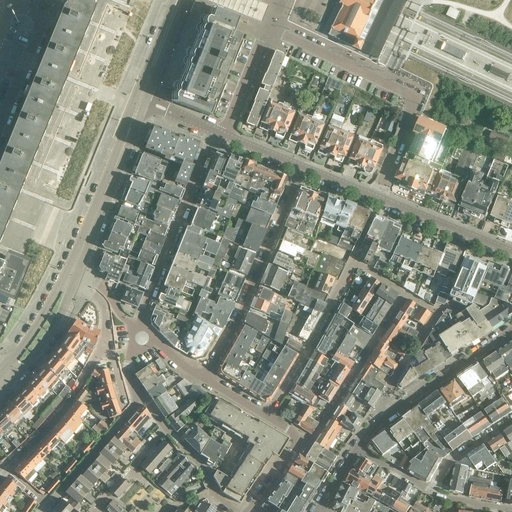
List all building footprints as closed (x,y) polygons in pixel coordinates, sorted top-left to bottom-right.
[(92,11),(68,0),(66,4),(64,10),(63,13),(60,12),(58,18),(61,20),(54,35),(78,46),(92,11)] [(68,0),(92,11),(96,0),(68,0)] [(342,0),(341,3),(340,3),(340,4),(341,4),(344,5),(343,6),(344,6),(333,28),(332,28),(329,35),(355,47),(354,48),(371,55),(378,59),(386,40),(390,31),(392,28),(396,19),(398,15),(403,1),(404,0),(342,0)] [(240,32),(235,30),(239,20),(194,2),(161,85),(174,90),(173,91),(172,92),(172,93),(171,94),(171,95),(171,96),(171,97),(171,98),(170,101),(210,117),(213,109),(215,106),(206,102),(207,98),(212,100),(215,92),(219,94),(223,85),(222,85),(236,52),(232,50),(235,43),(239,44),(242,37),(242,36),(242,35),(242,34),(241,33),(240,32)] [(40,69),(64,79),(78,46),(54,35),(49,48),(46,47),(44,53),(47,54),(40,69)] [(445,43),(441,50),(463,61),(467,53),(445,43)] [(270,61),(248,115),(245,124),(255,129),(285,55),(275,51),(270,61)] [(26,102),(50,112),(64,79),(40,69),(35,82),(32,81),(30,87),(32,88),(26,102)] [(312,77),(309,84),(315,87),(318,79),(312,77)] [(341,87),(327,80),(324,88),(339,94),(341,87)] [(378,96),(390,101),(392,96),(381,91),(378,96)] [(337,96),(335,102),(341,105),(343,98),(337,96)] [(12,137),(36,147),(50,112),(26,102),(21,117),(18,116),(15,122),(18,123),(12,137)] [(268,130),(271,132),(281,107),(269,102),(265,111),(261,123),(258,129),(267,133),(268,130)] [(281,107),(271,132),(275,134),(274,136),(282,139),(285,133),(294,112),(281,107)] [(296,142),(300,144),(311,119),(299,114),(287,141),(295,144),(296,142)] [(468,126),(472,118),(467,116),(463,124),(468,126)] [(388,127),(391,119),(385,117),(381,125),(388,127)] [(311,119),(300,144),(304,146),(303,148),(312,151),(323,124),(311,119)] [(420,119),(416,128),(442,139),(446,130),(420,119)] [(505,120),(502,127),(507,129),(511,123),(505,120)] [(326,153),(330,155),(341,131),(328,126),(317,153),(325,156),(326,153)] [(171,157),(183,162),(175,182),(185,186),(193,165),(191,165),(199,143),(179,135),(177,140),(173,138),(174,135),(153,127),(144,149),(170,159),(171,157)] [(442,139),(416,128),(415,132),(405,157),(404,159),(405,159),(396,178),(402,180),(400,186),(424,196),(427,188),(433,190),(440,171),(443,166),(437,164),(433,172),(427,169),(430,162),(432,162),(440,143),(442,139)] [(341,131),(330,155),(335,157),(334,160),(341,163),(352,135),(341,131)] [(355,165),(360,167),(371,140),(358,135),(358,138),(348,163),(349,166),(353,168),(354,166),(355,165)] [(0,167),(0,172),(22,181),(36,147),(12,137),(7,151),(4,150),(1,156),(4,157),(0,167)] [(371,140),(360,167),(364,169),(364,170),(364,173),(369,174),(372,172),(382,147),(382,145),(371,140)] [(471,172),(474,165),(479,154),(464,148),(456,166),(471,172)] [(203,185),(203,186),(216,191),(230,156),(217,150),(203,185)] [(135,164),(162,175),(165,168),(159,165),(160,162),(139,153),(135,164)] [(479,154),(474,165),(489,171),(490,168),(493,160),(479,154)] [(215,193),(221,195),(222,195),(227,197),(242,161),(230,156),(216,191),(215,193)] [(228,198),(238,202),(253,165),(242,161),(227,197),(228,198)] [(131,174),(152,182),(153,179),(159,181),(162,175),(135,164),(131,174)] [(238,202),(244,205),(246,200),(245,200),(248,192),(255,195),(254,197),(255,196),(257,192),(255,192),(264,170),(253,165),(238,202)] [(257,192),(255,196),(265,201),(276,174),(264,170),(255,192),(257,192)] [(452,176),(440,171),(433,190),(430,196),(443,201),(452,176)] [(0,214),(7,217),(22,181),(0,172),(0,214)] [(265,201),(275,205),(285,181),(284,178),(276,174),(265,201)] [(463,212),(471,215),(483,188),(477,185),(480,176),(474,174),(466,194),(465,194),(460,206),(465,208),(463,212)] [(465,181),(452,176),(443,201),(447,203),(447,205),(453,208),(465,181)] [(131,183),(129,190),(144,196),(149,184),(132,177),(130,178),(128,180),(130,183),(131,183)] [(158,184),(152,182),(147,191),(154,194),(155,189),(158,184)] [(483,188),(471,215),(479,219),(481,214),(486,216),(491,204),(490,204),(498,184),(492,182),(489,190),(483,188)] [(160,185),(158,184),(155,189),(161,192),(180,200),(184,190),(179,188),(176,189),(161,183),(160,185)] [(219,200),(221,195),(215,193),(216,191),(203,186),(202,187),(196,204),(217,213),(216,215),(229,220),(236,202),(244,205),(238,202),(228,198),(223,209),(216,206),(217,204),(219,205),(220,201),(219,200)] [(297,232),(313,193),(300,187),(284,226),(287,228),(297,232)] [(159,198),(155,207),(157,207),(171,213),(174,206),(177,207),(180,201),(161,194),(161,192),(155,189),(154,194),(153,195),(159,198)] [(148,208),(149,204),(144,201),(145,197),(144,196),(129,190),(126,197),(123,196),(121,201),(136,207),(135,210),(141,212),(146,214),(146,213),(148,208)] [(297,232),(303,234),(306,227),(312,229),(325,197),(313,193),(297,232)] [(271,216),(275,205),(265,201),(255,196),(254,197),(257,198),(255,204),(252,203),(251,207),(271,216)] [(501,225),(511,199),(504,196),(503,198),(499,197),(491,216),(495,218),(494,222),(501,225)] [(332,228),(334,225),(334,224),(335,224),(344,204),(339,202),(339,200),(334,198),(332,199),(327,197),(322,215),(319,222),(332,227),(332,228)] [(511,199),(501,225),(508,228),(510,224),(511,224),(511,199)] [(172,214),(171,213),(157,207),(155,207),(149,204),(148,208),(146,213),(146,214),(153,216),(154,216),(153,220),(154,220),(153,222),(167,228),(168,225),(169,221),(170,221),(172,220),(173,217),(173,215),(172,215),(172,214)] [(348,206),(344,204),(335,224),(334,224),(334,225),(332,228),(337,230),(343,233),(355,206),(350,204),(348,206)] [(355,206),(343,233),(342,234),(357,240),(370,212),(355,206)] [(136,225),(140,227),(141,225),(135,222),(138,213),(122,207),(117,218),(123,220),(134,224),(136,225)] [(222,238),(229,241),(256,252),(271,216),(251,207),(244,222),(235,219),(235,221),(237,222),(234,230),(226,227),(222,238)] [(197,208),(190,226),(202,231),(203,231),(208,233),(215,215),(197,208)] [(368,265),(373,255),(389,220),(378,215),(377,217),(375,216),(374,219),(364,239),(372,242),(363,262),(368,265)] [(130,233),(136,235),(137,233),(139,227),(140,227),(136,225),(134,228),(132,228),(133,227),(121,222),(123,220),(117,218),(115,217),(108,231),(110,232),(111,232),(126,238),(126,239),(129,232),(130,232),(130,233)] [(142,222),(141,225),(140,227),(163,237),(167,228),(153,222),(144,218),(142,222)] [(392,255),(400,238),(405,227),(389,220),(373,255),(379,258),(374,269),(383,274),(388,263),(392,255)] [(187,225),(185,231),(198,236),(200,232),(201,233),(202,231),(190,226),(187,225)] [(165,237),(163,237),(140,227),(139,227),(137,233),(136,235),(135,236),(161,247),(165,237)] [(304,234),(303,234),(297,232),(287,228),(281,241),(282,241),(309,253),(311,248),(305,246),(305,244),(300,242),(304,234)] [(218,245),(221,238),(216,236),(213,243),(200,237),(203,231),(202,231),(201,233),(200,232),(198,236),(185,231),(180,242),(214,256),(216,251),(218,247),(217,247),(218,245)] [(126,260),(128,255),(130,252),(127,251),(130,246),(124,243),(126,238),(111,232),(110,232),(106,243),(104,243),(103,247),(104,249),(116,253),(118,249),(122,251),(123,249),(124,250),(123,253),(120,252),(118,256),(126,260)] [(337,244),(352,250),(357,240),(342,234),(337,244)] [(392,255),(388,263),(395,266),(396,263),(401,265),(411,242),(408,241),(409,237),(402,234),(401,238),(400,238),(392,255)] [(132,246),(158,256),(161,247),(135,236),(135,237),(140,240),(139,243),(134,241),(132,246)] [(227,247),(229,241),(222,238),(221,238),(218,245),(217,247),(218,247),(216,251),(250,265),(254,255),(235,247),(235,248),(229,246),(229,248),(227,247)] [(413,238),(411,242),(401,265),(400,268),(410,273),(411,270),(421,246),(418,245),(419,241),(413,238)] [(322,253),(331,257),(346,262),(352,250),(337,244),(337,245),(330,243),(330,241),(326,239),(326,241),(321,253),(322,253)] [(309,253),(282,241),(277,251),(294,258),(296,253),(302,256),(302,257),(307,259),(305,265),(313,268),(318,256),(309,253)] [(180,242),(176,253),(206,265),(209,260),(212,261),(199,255),(201,251),(214,256),(180,242)] [(423,242),(421,246),(411,270),(421,274),(431,250),(428,249),(430,245),(423,242)] [(442,255),(434,272),(445,276),(448,270),(455,273),(464,251),(446,244),(442,255)] [(154,266),(158,256),(132,246),(130,251),(138,254),(136,258),(151,265),(154,266)] [(433,247),(431,250),(421,274),(432,278),(434,272),(442,255),(438,253),(440,249),(433,247)] [(211,264),(217,266),(218,267),(222,258),(226,262),(231,264),(229,269),(246,276),(250,265),(216,251),(214,256),(212,261),(211,264)] [(205,279),(201,288),(201,289),(201,290),(206,277),(209,269),(211,264),(212,261),(209,260),(206,265),(176,253),(171,265),(191,273),(194,266),(196,267),(197,269),(200,270),(197,276),(205,279)] [(338,280),(343,268),(329,263),(331,257),(322,253),(319,257),(313,271),(319,273),(335,279),(338,280)] [(106,277),(112,262),(114,258),(102,254),(97,268),(99,271),(103,273),(103,275),(106,277)] [(302,271),(294,268),(289,266),(291,261),(276,254),(271,264),(300,276),(302,271)] [(448,296),(470,305),(471,303),(476,305),(481,294),(476,292),(486,266),(487,266),(479,263),(479,264),(475,263),(476,261),(464,256),(450,290),(448,296)] [(346,262),(331,257),(329,263),(343,268),(346,262)] [(0,301),(10,305),(25,268),(4,260),(1,270),(0,269),(0,266),(1,265),(0,264),(0,301)] [(137,261),(134,260),(132,268),(137,269),(136,273),(149,278),(153,267),(137,261)] [(117,281),(122,271),(123,267),(112,262),(106,277),(105,279),(117,283),(114,291),(117,292),(121,282),(117,281)] [(215,272),(217,266),(211,264),(209,269),(206,277),(211,279),(212,279),(215,272)] [(123,267),(122,271),(126,272),(126,274),(125,273),(122,280),(144,289),(149,278),(136,273),(128,270),(129,267),(124,265),(123,267)] [(205,279),(197,276),(191,273),(171,265),(167,274),(201,288),(205,279)] [(268,265),(264,274),(296,288),(298,283),(289,280),(284,278),(286,272),(268,265)] [(498,271),(486,266),(480,281),(491,285),(490,287),(488,290),(491,291),(490,292),(495,294),(493,299),(500,301),(505,288),(502,287),(508,271),(507,268),(502,266),(499,267),(498,271)] [(404,287),(407,280),(409,275),(399,270),(394,281),(404,287)] [(216,281),(239,291),(244,280),(226,272),(224,278),(219,276),(216,281)] [(511,302),(511,300),(511,296),(511,272),(506,288),(505,288),(500,301),(504,303),(508,305),(510,301),(511,302)] [(327,296),(335,279),(319,273),(312,290),(327,296)] [(197,299),(201,289),(201,288),(167,274),(163,286),(166,287),(197,299)] [(299,303),(302,295),(303,292),(296,289),(296,288),(264,274),(260,284),(278,292),(280,287),(285,289),(290,291),(287,298),(294,301),(299,303)] [(207,288),(211,279),(206,277),(201,290),(206,292),(210,294),(212,290),(207,288)] [(362,290),(360,294),(370,301),(375,294),(380,285),(370,278),(367,282),(364,280),(359,288),(362,290)] [(407,280),(404,287),(415,294),(420,283),(417,281),(417,283),(410,280),(408,281),(407,280)] [(235,302),(239,291),(216,281),(214,287),(219,289),(217,295),(235,302)] [(423,299),(428,286),(422,283),(417,295),(423,299)] [(143,293),(120,284),(116,296),(122,298),(121,301),(137,308),(143,293)] [(381,285),(380,285),(375,294),(391,305),(397,295),(381,285)] [(196,302),(197,299),(166,287),(163,286),(159,294),(158,299),(159,302),(179,310),(178,313),(189,317),(191,313),(196,302)] [(448,296),(450,290),(441,286),(435,302),(443,306),(445,302),(448,296)] [(304,296),(323,304),(324,301),(327,296),(312,290),(305,287),(302,295),(304,296)] [(201,289),(197,299),(196,302),(229,316),(229,315),(234,304),(219,298),(215,305),(213,305),(213,302),(204,298),(206,292),(201,290),(201,289)] [(258,289),(254,297),(288,311),(290,306),(280,302),(281,298),(276,296),(258,289)] [(350,310),(360,316),(370,301),(360,294),(357,298),(354,296),(349,303),(352,306),(349,310),(350,310)] [(375,294),(370,301),(360,316),(363,318),(377,327),(391,305),(375,294)] [(299,303),(294,301),(291,313),(287,325),(284,335),(303,346),(305,342),(326,305),(323,304),(304,296),(302,295),(299,303)] [(288,311),(254,297),(250,307),(253,308),(269,315),(270,312),(281,317),(279,321),(280,322),(287,325),(291,313),(287,311),(288,311)] [(478,312),(490,328),(509,316),(508,315),(511,313),(511,306),(508,305),(500,301),(493,299),(491,298),(488,305),(478,312)] [(408,316),(416,305),(407,299),(391,324),(414,338),(417,333),(409,328),(409,330),(402,326),(408,316)] [(208,322),(221,329),(229,316),(196,302),(191,313),(198,316),(199,312),(203,314),(203,313),(207,315),(209,314),(211,314),(208,322)] [(340,303),(335,312),(345,319),(350,310),(349,310),(340,303)] [(430,314),(416,305),(408,316),(422,325),(430,314)] [(454,317),(470,341),(471,343),(478,338),(491,330),(490,328),(479,313),(478,312),(476,309),(473,305),(464,310),(458,314),(454,317)] [(454,317),(458,314),(447,307),(443,313),(443,312),(441,316),(433,329),(450,356),(457,352),(456,350),(459,349),(459,350),(464,347),(463,345),(465,344),(470,341),(454,317)] [(167,328),(168,328),(173,316),(154,308),(151,316),(163,321),(160,328),(166,330),(167,328)] [(348,331),(349,332),(353,324),(345,319),(335,312),(322,336),(337,345),(338,345),(337,344),(340,338),(334,335),(339,325),(341,326),(348,331)] [(217,337),(221,329),(208,322),(198,316),(191,313),(189,317),(186,323),(183,330),(182,332),(174,347),(186,355),(186,353),(190,355),(189,357),(195,360),(204,358),(216,337),(217,337)] [(189,317),(178,313),(176,319),(186,323),(189,317)] [(284,335),(287,325),(280,322),(278,327),(268,322),(270,317),(265,315),(262,319),(248,313),(244,322),(267,336),(274,341),(280,345),(281,345),(284,335)] [(163,321),(151,316),(150,318),(151,324),(174,347),(182,332),(177,326),(173,331),(171,329),(169,329),(167,330),(168,328),(167,328),(166,330),(160,328),(163,321)] [(363,318),(357,327),(371,336),(377,327),(363,318)] [(70,334),(80,342),(94,347),(100,332),(89,328),(86,326),(76,320),(68,333),(70,334)] [(356,339),(354,343),(362,349),(371,336),(357,327),(353,324),(349,332),(347,334),(356,339)] [(414,338),(391,324),(382,338),(391,344),(397,334),(411,343),(414,338)] [(238,333),(252,342),(257,333),(243,325),(238,333)] [(428,336),(444,360),(450,356),(433,329),(428,336)] [(252,342),(238,333),(233,342),(247,351),(249,347),(253,349),(256,344),(252,342)] [(94,347),(80,342),(70,334),(61,347),(71,355),(73,357),(75,359),(84,367),(90,355),(94,347)] [(334,362),(339,365),(342,360),(340,359),(341,357),(344,359),(344,358),(354,343),(356,339),(347,334),(331,360),(334,362)] [(303,346),(284,335),(281,345),(284,347),(297,355),(303,346)] [(333,351),(337,345),(322,336),(315,350),(324,355),(327,350),(329,351),(330,349),(333,351)] [(432,368),(444,360),(428,336),(425,341),(423,344),(419,349),(432,368)] [(374,350),(383,356),(389,346),(390,347),(389,348),(402,357),(405,353),(394,345),(391,344),(382,338),(374,350)] [(511,341),(498,351),(508,366),(511,371),(511,341)] [(247,351),(233,342),(227,352),(241,360),(247,351)] [(270,343),(267,348),(293,364),(297,355),(284,347),(281,345),(280,345),(278,348),(270,343)] [(264,349),(264,348),(257,344),(257,345),(255,350),(261,353),(264,349)] [(53,357),(65,368),(69,364),(68,363),(73,357),(71,355),(61,347),(53,357)] [(267,348),(262,357),(287,373),(293,364),(267,348)] [(413,369),(418,377),(432,368),(419,349),(414,358),(419,365),(413,369)] [(367,362),(389,377),(397,365),(383,356),(374,350),(367,362)] [(511,371),(508,366),(498,351),(482,361),(492,376),(488,379),(496,390),(511,379),(511,371)] [(236,370),(241,360),(227,352),(222,362),(236,370)] [(309,359),(329,371),(331,367),(325,363),(327,360),(314,352),(309,359)] [(62,372),(65,368),(53,357),(44,367),(56,377),(61,371),(62,372)] [(262,369),(265,371),(282,381),(287,373),(262,357),(261,357),(269,362),(267,366),(264,364),(262,369)] [(344,359),(344,358),(344,359),(341,357),(340,359),(342,360),(339,365),(349,371),(353,364),(344,359)] [(419,365),(414,358),(396,386),(398,388),(401,388),(418,377),(413,369),(419,365)] [(322,376),(325,377),(329,371),(309,359),(304,367),(318,375),(319,373),(323,375),(322,376)] [(217,373),(229,381),(236,370),(222,362),(216,371),(217,373)] [(339,386),(349,371),(339,365),(334,362),(331,367),(329,371),(325,377),(329,380),(339,386)] [(357,378),(369,386),(374,378),(384,385),(389,377),(367,362),(357,378)] [(141,384),(154,375),(158,372),(152,364),(143,370),(135,375),(141,384)] [(458,378),(465,386),(473,397),(479,393),(481,397),(479,399),(481,401),(483,400),(487,397),(496,390),(488,379),(487,377),(478,364),(458,378)] [(34,374),(48,387),(50,389),(56,383),(54,381),(57,377),(56,377),(44,367),(42,365),(39,369),(41,371),(37,376),(34,374)] [(245,372),(243,374),(240,379),(237,378),(240,372),(236,370),(229,381),(246,391),(253,379),(257,372),(258,370),(255,368),(254,369),(249,367),(246,373),(245,372)] [(313,383),(318,375),(304,367),(300,375),(313,383)] [(100,388),(111,385),(107,370),(98,372),(94,370),(91,376),(98,379),(100,388)] [(282,381),(265,371),(263,375),(257,372),(253,379),(261,384),(262,384),(264,385),(266,383),(277,390),(282,381)] [(159,382),(154,375),(141,384),(147,392),(171,376),(167,372),(161,376),(163,379),(159,382)] [(27,386),(39,397),(41,399),(47,392),(45,390),(48,387),(34,374),(31,378),(33,380),(27,386)] [(313,383),(300,375),(295,383),(308,392),(314,396),(319,398),(322,393),(317,390),(318,388),(312,385),(313,383)] [(153,401),(166,392),(163,388),(167,385),(167,386),(174,381),(171,376),(147,392),(153,401)] [(379,393),(369,386),(357,378),(347,392),(362,402),(370,407),(379,393)] [(445,387),(438,392),(449,405),(452,410),(462,403),(459,399),(467,393),(463,388),(465,386),(458,378),(449,385),(448,384),(445,387)] [(70,388),(74,381),(72,379),(66,385),(70,388)] [(174,414),(166,420),(176,432),(189,421),(186,417),(197,407),(194,402),(199,395),(207,399),(210,395),(184,379),(175,385),(183,397),(187,394),(188,394),(188,395),(190,399),(174,412),(173,413),(174,414)] [(261,384),(253,379),(246,391),(257,398),(264,385),(262,384),(261,384)] [(503,398),(511,410),(511,379),(496,390),(503,398)] [(320,384),(318,388),(317,390),(322,393),(319,398),(326,402),(328,403),(337,388),(328,382),(325,387),(320,384)] [(270,401),(277,390),(266,383),(264,385),(257,398),(265,403),(270,401)] [(308,392),(295,383),(288,393),(291,395),(290,396),(301,403),(302,402),(305,403),(305,402),(315,408),(317,405),(322,408),(326,402),(319,398),(314,396),(308,392)] [(102,395),(104,403),(115,400),(111,385),(100,388),(96,389),(98,396),(102,395)] [(36,400),(39,397),(27,386),(19,395),(30,406),(32,408),(38,402),(36,400)] [(159,409),(175,398),(174,396),(170,399),(166,392),(153,401),(159,409)] [(339,404),(347,410),(354,414),(362,402),(347,392),(339,404)] [(473,438),(463,425),(452,410),(449,405),(438,392),(431,396),(419,406),(453,450),(473,438)] [(27,409),(30,406),(19,395),(10,403),(8,401),(21,415),(23,417),(29,411),(27,409)] [(68,412),(78,419),(86,408),(80,403),(83,399),(78,395),(75,400),(76,401),(68,412)] [(49,406),(53,410),(54,409),(61,399),(58,396),(49,406)] [(214,398),(205,410),(206,411),(204,414),(210,417),(211,414),(220,419),(231,426),(245,435),(250,437),(248,440),(255,445),(250,453),(249,453),(240,467),(239,467),(231,480),(216,471),(213,477),(222,493),(240,504),(248,491),(249,491),(256,478),(257,479),(265,466),(272,454),(278,458),(287,442),(286,442),(285,438),(286,437),(254,418),(253,418),(241,411),(241,410),(228,402),(228,403),(216,396),(214,398)] [(177,400),(175,398),(159,409),(165,418),(177,408),(173,402),(177,400)] [(503,417),(511,411),(511,410),(503,398),(502,399),(494,404),(503,417)] [(120,414),(115,400),(104,403),(100,405),(102,410),(106,409),(109,418),(120,414)] [(0,410),(0,411),(12,424),(13,426),(20,420),(18,418),(21,415),(8,401),(5,405),(7,407),(1,412),(0,410)] [(494,424),(503,417),(494,404),(493,403),(490,405),(491,407),(484,411),(494,424)] [(119,431),(127,438),(133,431),(136,433),(151,417),(142,405),(119,431)] [(304,405),(294,420),(313,432),(318,424),(308,417),(313,410),(304,405)] [(45,420),(53,410),(49,406),(41,416),(45,420)] [(427,435),(448,454),(453,450),(419,406),(411,412),(427,435)] [(354,432),(362,419),(354,414),(347,410),(339,423),(343,426),(354,432)] [(9,427),(12,424),(0,411),(0,430),(2,433),(4,435),(10,429),(9,427)] [(82,422),(78,419),(68,412),(59,422),(69,430),(73,433),(82,422)] [(442,458),(448,454),(427,435),(411,412),(403,418),(421,442),(427,450),(442,458)] [(463,425),(473,438),(491,425),(481,413),(472,419),(463,425)] [(35,429),(45,420),(41,416),(32,426),(35,429)] [(334,438),(343,426),(339,423),(331,418),(322,431),(331,436),(334,438)] [(427,450),(403,418),(388,429),(404,451),(411,446),(413,449),(408,452),(413,460),(427,450)] [(101,420),(96,426),(95,424),(92,428),(101,436),(104,433),(109,427),(101,420)] [(51,432),(64,443),(72,433),(69,430),(59,422),(51,432)] [(218,439),(210,435),(207,438),(201,431),(193,424),(181,437),(200,454),(209,440),(220,446),(222,443),(217,441),(218,439)] [(215,427),(210,435),(218,439),(217,441),(222,443),(220,446),(209,440),(200,454),(208,459),(206,462),(207,465),(210,467),(213,466),(218,458),(222,460),(231,444),(223,441),(221,439),(225,433),(215,427)] [(398,466),(401,463),(389,456),(391,454),(392,455),(400,449),(397,444),(386,430),(370,442),(368,447),(369,450),(398,466)] [(131,442),(127,438),(119,431),(107,445),(120,456),(127,448),(132,452),(140,442),(135,438),(131,442)] [(325,445),(331,436),(322,431),(315,443),(326,451),(328,447),(325,445)] [(64,443),(51,432),(42,441),(51,450),(55,445),(60,449),(65,444),(64,443)] [(511,451),(500,434),(487,442),(494,452),(500,448),(508,460),(509,461),(511,458),(511,451)] [(86,445),(90,449),(95,443),(91,439),(86,445)] [(51,450),(42,441),(33,451),(42,459),(51,450)] [(149,452),(160,461),(171,448),(163,441),(155,449),(153,447),(149,452)] [(308,461),(326,472),(336,457),(326,451),(315,443),(305,459),(308,461)] [(85,455),(90,449),(86,445),(81,451),(85,455)] [(129,465),(120,456),(107,445),(99,454),(100,454),(111,465),(117,459),(127,468),(129,465)] [(477,471),(480,471),(483,472),(505,477),(496,464),(483,445),(467,456),(477,471)] [(401,463),(398,466),(426,482),(429,481),(442,458),(427,450),(421,454),(413,460),(411,462),(406,455),(401,463)] [(33,451),(24,460),(33,469),(42,459),(33,451)] [(149,474),(160,461),(149,452),(145,456),(148,459),(141,467),(149,474)] [(170,470),(182,482),(194,469),(186,461),(187,460),(183,456),(179,453),(171,462),(175,465),(170,470)] [(100,454),(89,467),(106,482),(110,478),(104,472),(111,465),(100,454)] [(302,466),(304,467),(302,471),(320,481),(326,472),(308,461),(305,459),(298,455),(294,463),(302,467),(302,466)] [(360,459),(354,469),(366,475),(372,464),(363,458),(360,459)] [(68,465),(72,469),(78,463),(73,459),(68,465)] [(496,464),(505,477),(509,478),(510,474),(511,472),(503,459),(496,464)] [(36,472),(33,469),(24,460),(14,470),(24,478),(27,482),(36,472)] [(358,489),(357,491),(359,492),(364,495),(366,493),(373,480),(370,478),(372,474),(377,466),(372,464),(366,475),(358,489)] [(469,481),(471,475),(472,468),(455,464),(452,477),(469,481)] [(67,475),(72,469),(68,465),(63,471),(67,475)] [(297,480),(315,490),(320,481),(302,471),(292,465),(287,474),(297,480)] [(81,476),(92,486),(98,480),(99,478),(105,484),(106,482),(89,467),(81,476)] [(366,475),(354,469),(344,483),(344,484),(357,491),(358,489),(366,475)] [(171,495),(182,482),(170,470),(159,481),(156,478),(153,482),(156,485),(169,497),(171,495)] [(469,497),(486,501),(489,487),(481,485),(483,478),(482,478),(483,472),(480,471),(478,479),(472,478),(473,476),(471,475),(469,481),(469,486),(468,491),(470,491),(469,497)] [(117,482),(115,483),(109,491),(117,498),(128,486),(129,485),(114,472),(111,477),(117,482)] [(287,474),(283,480),(302,492),(298,499),(306,503),(315,490),(297,480),(305,485),(303,487),(296,483),(297,480),(287,474)] [(93,486),(92,486),(81,476),(80,475),(72,484),(93,501),(95,499),(88,492),(93,486)] [(373,498),(381,485),(383,480),(376,476),(374,480),(373,480),(366,493),(373,498)] [(464,485),(469,486),(469,481),(452,477),(449,491),(463,494),(464,485)] [(7,478),(0,486),(0,488),(11,497),(14,494),(15,495),(20,489),(7,478)] [(50,485),(55,489),(60,483),(56,479),(50,485)] [(300,511),(301,511),(306,503),(298,499),(302,492),(283,480),(265,502),(281,511),(300,511)] [(403,490),(401,494),(402,496),(405,497),(408,493),(412,486),(407,483),(407,484),(405,488),(403,490)] [(91,504),(93,501),(72,484),(65,492),(75,501),(78,503),(78,504),(84,497),(91,504)] [(359,492),(357,491),(344,484),(339,494),(353,501),(355,497),(356,498),(359,492)] [(50,495),(55,489),(50,485),(45,491),(50,495)] [(386,493),(388,489),(381,485),(373,498),(379,501),(384,492),(386,493)] [(503,490),(489,487),(486,501),(500,503),(503,490)] [(12,498),(11,497),(0,488),(0,504),(3,506),(6,503),(8,504),(12,498)] [(394,492),(388,489),(386,493),(384,492),(379,501),(385,504),(390,495),(391,495),(393,492),(394,492)] [(400,495),(394,492),(393,492),(391,495),(390,495),(385,504),(392,508),(399,498),(400,495)] [(334,508),(341,511),(345,511),(350,503),(352,503),(353,501),(339,494),(333,506),(334,508)] [(399,498),(392,508),(398,511),(407,511),(410,506),(410,503),(401,498),(402,496),(401,495),(401,494),(400,495),(399,498)] [(355,497),(353,501),(352,503),(350,503),(345,511),(361,511),(366,503),(365,502),(356,498),(355,497)] [(376,509),(380,504),(367,497),(365,502),(366,503),(361,511),(369,511),(372,508),(372,507),(376,509)] [(32,499),(26,507),(31,510),(36,503),(32,499)] [(52,510),(53,511),(70,511),(78,503),(75,501),(70,506),(62,499),(52,510)] [(105,511),(132,511),(135,508),(132,505),(129,509),(130,510),(128,511),(124,511),(112,501),(104,511),(105,511)] [(215,511),(217,511),(215,509),(216,508),(210,505),(208,507),(200,502),(194,511),(195,511),(215,511)] [(281,511),(265,502),(261,507),(267,511),(281,511)] [(70,511),(76,511),(81,506),(78,504),(78,503),(70,511)]
